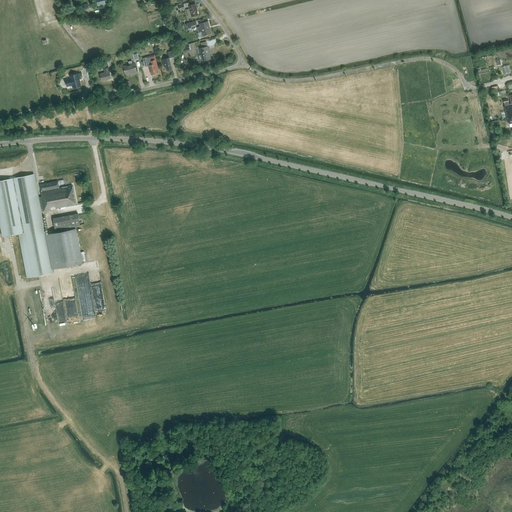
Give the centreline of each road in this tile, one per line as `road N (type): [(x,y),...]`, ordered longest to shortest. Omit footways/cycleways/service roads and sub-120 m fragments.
road 1 (tertiary): [(511,217),(210,148),(74,137),(0,144)]
road 2 (unclassified): [(0,129),(235,66),(239,54),(202,0)]
